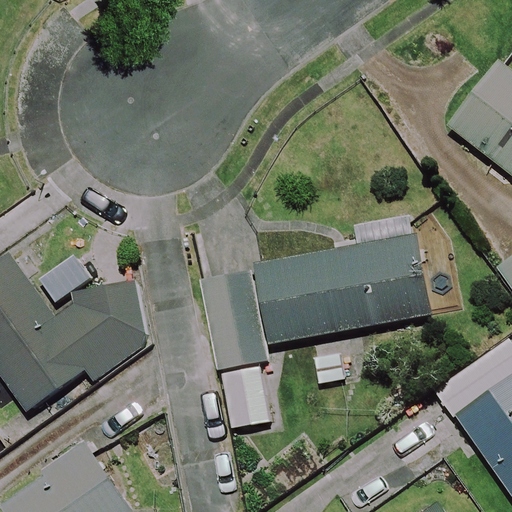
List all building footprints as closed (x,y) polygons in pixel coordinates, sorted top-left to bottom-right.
[(511,75),(497,63),(448,126),(511,176),(511,75)] [(206,283),(232,434),(269,427),(259,370),(272,368),(268,347),(431,319),(426,289),(449,285),(442,245),(414,249),(409,217),(361,225),(365,249),(257,268),(258,274),(206,283)] [(124,363),(150,344),(138,285),(74,297),(77,308),(56,323),(11,260),(0,267),(0,373),(29,414),(74,383),(90,371),(98,381),(124,363)] [(511,260),(497,272),(511,292),(511,260)] [(511,345),(509,341),(437,393),(511,494),(511,345)] [(304,435),(234,484),(254,511),(261,511),(326,467),(304,435)] [(132,511),(80,445),(78,446),(0,507),(0,511),(132,511)]
